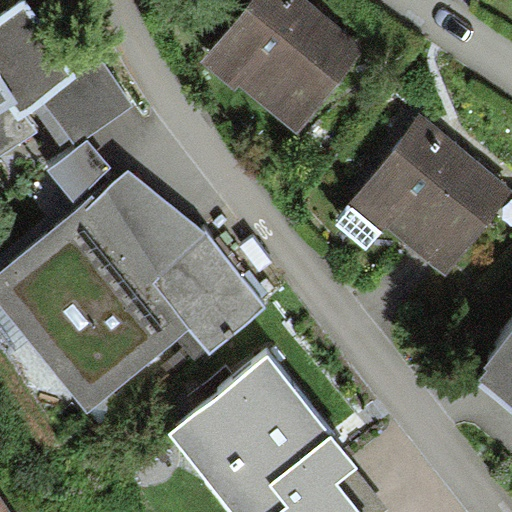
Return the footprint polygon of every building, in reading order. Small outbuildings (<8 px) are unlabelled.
[(11,0),(0,7),(0,146),(39,121),(26,102),(33,98),(65,145),(130,102),(100,57),(77,72),(28,0),(11,0)] [(323,7),(314,0),(246,0),(209,48),(297,117),(361,36),(323,7)] [(467,150),(418,108),(351,189),(382,215),(387,209),(444,257),(506,182),(467,150)] [(110,159),(88,132),(47,158),(71,190),(110,159)] [(263,296),(202,222),(128,162),(97,187),(94,183),(0,262),(0,291),(89,399),(185,320),(204,344),(263,296)] [(511,303),(478,345),(511,372),(511,303)] [(332,428),(269,347),(180,417),(244,498),(255,489),(271,510),(279,503),(286,511),(364,511),(381,500),(347,457),(352,453),(332,428)] [(0,511),(14,511),(0,491),(0,511)]
